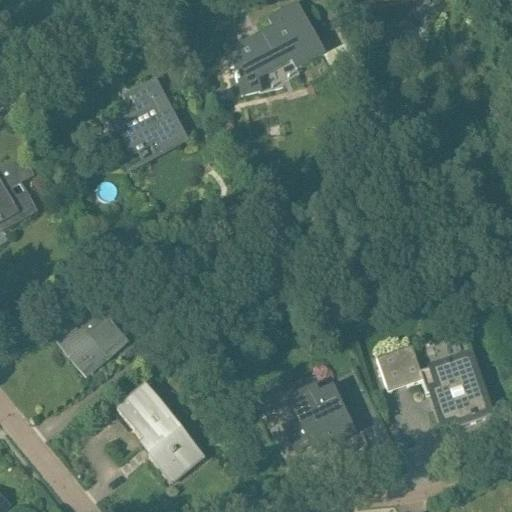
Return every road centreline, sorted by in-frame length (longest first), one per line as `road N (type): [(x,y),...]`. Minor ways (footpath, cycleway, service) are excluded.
road 1 (residential): [(281,511),(421,495),(511,459)]
road 2 (residential): [(0,82),(154,0)]
road 3 (residential): [(82,511),(0,410)]
